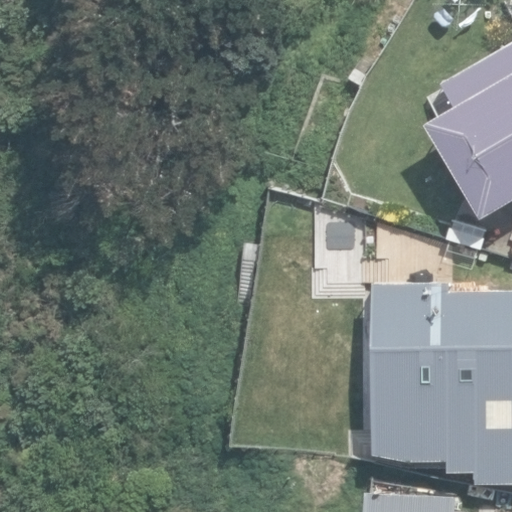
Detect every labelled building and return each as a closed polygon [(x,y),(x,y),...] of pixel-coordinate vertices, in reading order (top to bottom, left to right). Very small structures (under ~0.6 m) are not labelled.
[(511,42),(444,82),(458,105),(430,121),(485,215),(511,199),(511,42)] [(449,237),(482,248),(488,228),(455,217),(449,237)] [(457,398),(457,407),(490,407),(490,398),(511,398),(511,286),(457,287),(457,276),(379,277),(380,399),(457,398)] [(480,475),(511,475),(511,423),(481,423),(480,475)] [(369,511),(461,511),(462,495),(371,489),(369,511)]
